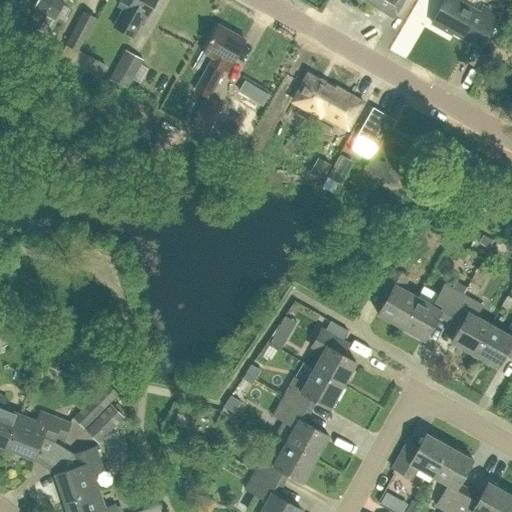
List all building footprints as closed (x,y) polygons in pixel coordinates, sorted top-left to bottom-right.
[(15,0),(0,0),(0,15),(5,19),(15,0)] [(39,0),(35,9),(44,14),(51,0),(39,0)] [(64,3),(57,0),(51,0),(44,14),(45,14),(43,19),(53,24),(64,3)] [(154,0),(120,0),(117,5),(127,10),(117,28),(131,36),(138,23),(142,24),(154,0)] [(365,0),(394,17),(403,0),(365,0)] [(479,13),(455,0),(443,0),(431,23),(446,31),(447,29),(480,47),(498,15),(482,7),(479,13)] [(95,18),(83,11),(59,55),(71,61),(95,18)] [(244,39),(217,24),(202,52),(212,57),(193,90),(206,97),(191,124),(206,132),(221,106),(207,98),(223,70),(227,72),(244,39)] [(142,60),(124,50),(109,79),(127,88),(142,60)] [(285,114),(311,129),(319,115),(320,114),(348,129),(363,102),(334,86),(333,89),(307,74),(285,114)] [(395,120),(373,108),(362,127),(383,139),(367,169),(394,184),(411,153),(400,147),(405,138),(389,129),(395,120)] [(377,313),(400,326),(417,296),(402,288),(408,277),(389,267),(374,293),(385,299),(377,313)] [(417,296),(400,326),(423,339),(437,315),(448,321),(463,295),(444,284),(432,305),(417,296)] [(481,305),(463,295),(448,321),(458,327),(450,341),(474,354),(490,324),(475,316),(481,305)] [(506,333),(490,324),(474,354),(497,367),(505,353),(511,357),(511,322),(506,333)] [(313,368),(343,385),(356,362),(342,354),(348,343),(321,328),(311,347),(321,353),(313,368)] [(276,332),(271,342),(281,348),(287,339),(276,332)] [(67,345),(55,341),(50,355),(62,359),(67,345)] [(283,396),(310,411),(316,400),(330,408),(343,385),(313,368),(304,383),(294,378),(283,396)] [(118,393),(107,382),(72,417),(83,428),(118,393)] [(0,445),(6,447),(18,416),(2,409),(6,399),(0,396),(0,445)] [(293,427),(285,442),(315,458),(328,435),(304,421),(310,411),(283,396),(272,415),(293,427)] [(126,420),(110,404),(85,430),(98,443),(114,427),(117,429),(126,420)] [(253,405),(247,416),(262,423),(267,413),(253,405)] [(18,416),(6,447),(34,458),(42,437),(53,441),(61,421),(39,412),(35,422),(18,416)] [(417,467),(432,476),(449,446),(425,433),(418,447),(406,441),(392,467),(411,478),(417,467)] [(255,470),(282,484),(288,474),(302,481),(315,458),(285,442),(276,457),(266,451),(255,470)] [(54,473),(63,502),(98,490),(92,473),(102,470),(95,446),(72,454),(76,466),(54,473)] [(472,459),(449,446),(432,476),(447,484),(435,505),(447,511),(456,511),(469,489),(458,483),(472,459)] [(282,484),(255,470),(245,489),(266,500),(258,511),(298,511),(300,509),(276,495),(282,484)] [(500,511),(511,494),(488,481),(480,495),(469,489),(456,511),(500,511)] [(98,490),(63,502),(66,511),(116,511),(114,504),(103,507),(98,490)] [(511,511),(511,495),(511,494),(500,511),(511,511)]
